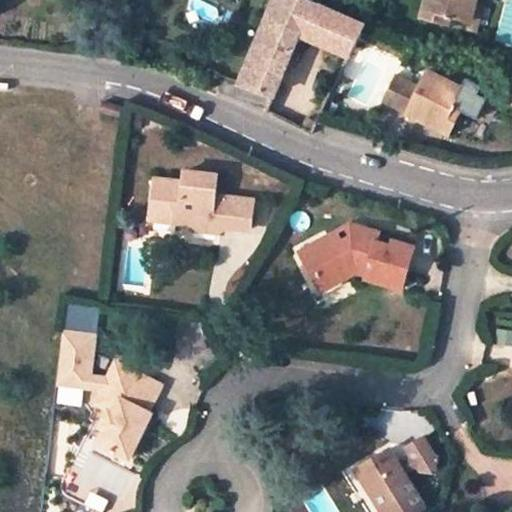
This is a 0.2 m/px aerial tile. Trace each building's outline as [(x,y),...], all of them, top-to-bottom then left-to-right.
[(302,33),(316,3),(309,0),(270,0),(236,80),(273,93),(302,33)] [(453,17),(473,22),(477,3),(477,0),(427,0),(424,18),(451,25),(453,17)] [(316,3),(302,33),(351,55),(365,26),(316,3)] [(477,3),(473,22),(471,29),(479,31),(485,5),(477,3)] [(462,90),(443,81),(425,73),(418,90),(393,79),(382,104),(450,133),(460,112),(454,108),(462,90)] [(447,73),(443,81),(462,90),(469,93),(473,85),(447,73)] [(106,113),(122,115),(124,101),(107,99),(106,113)] [(305,115),(300,126),(312,132),(318,120),(305,115)] [(228,176),(192,171),(191,183),(160,179),(156,214),(159,220),(185,223),(192,217),(199,219),(204,229),(227,233),(228,223),(261,227),(264,201),(225,196),(228,176)] [(345,218),(325,233),(357,240),(361,222),(345,218)] [(336,269),(342,276),(354,266),(368,270),(367,274),(403,282),(413,240),(393,235),(391,242),(376,239),(379,226),(361,222),(357,240),(325,233),(306,246),(299,261),(305,268),(325,276),(336,269)] [(294,254),(299,261),(306,246),(294,254)] [(323,291),(342,276),(336,269),(325,276),(305,268),(323,291)] [(96,379),(99,374),(88,373),(93,336),(61,332),(54,388),(88,392),(96,379)] [(110,387),(103,400),(94,417),(100,420),(92,436),(121,452),(147,407),(140,404),(156,378),(110,354),(99,374),(96,379),(110,387)] [(88,392),(103,400),(110,387),(96,379),(88,392)] [(408,443),(422,468),(438,472),(439,458),(424,434),(408,443)] [(408,443),(393,452),(407,477),(422,468),(408,443)] [(406,511),(422,504),(407,477),(393,452),(388,445),(357,464),(381,507),(394,500),(401,511),(406,511)] [(422,511),(426,510),(422,504),(406,511),(401,511),(394,500),(381,507),(383,511),(422,511)]
